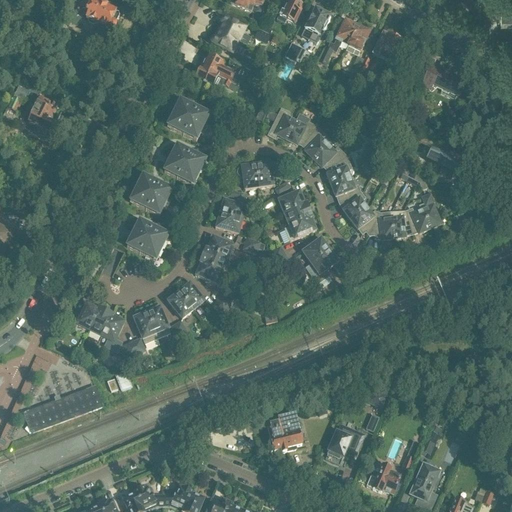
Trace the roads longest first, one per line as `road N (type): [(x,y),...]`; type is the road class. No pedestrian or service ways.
road 1 (residential): [(129,292),(148,293),(181,269),(217,176),(245,148),(272,149),(308,173),(347,247),(396,254),(450,233),(478,202),(489,174),(508,57)]
road 2 (secondary): [(182,0),(27,321),(4,344)]
road 3 (residential): [(14,511),(170,443),(329,511)]
road 4 (residential): [(508,57),(460,42),(398,0)]
